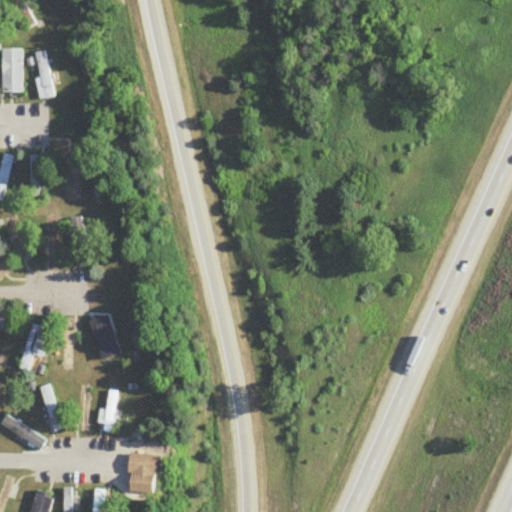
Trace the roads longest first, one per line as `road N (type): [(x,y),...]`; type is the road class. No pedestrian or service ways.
road 1 (motorway): [(150,0),(232,373),(243,511)]
road 2 (motorway): [(511,159),(350,511)]
